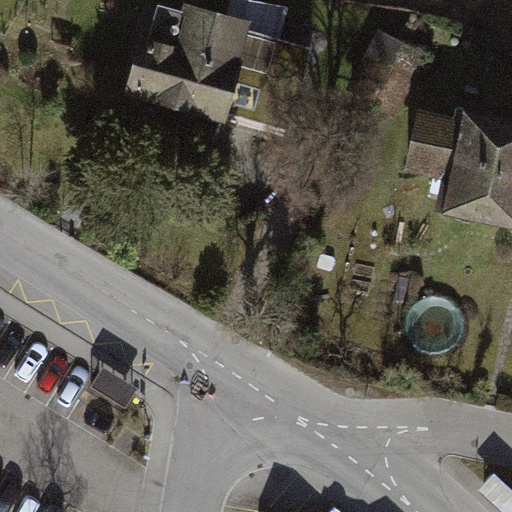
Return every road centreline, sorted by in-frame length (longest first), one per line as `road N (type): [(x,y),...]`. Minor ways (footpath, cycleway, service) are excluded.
road 1 (tertiary): [(0,226),(278,405)]
road 2 (residential): [(278,405),(511,440)]
road 3 (tertiary): [(278,405),(423,511)]
road 4 (residential): [(191,511),(198,483),(235,423),(278,405)]
